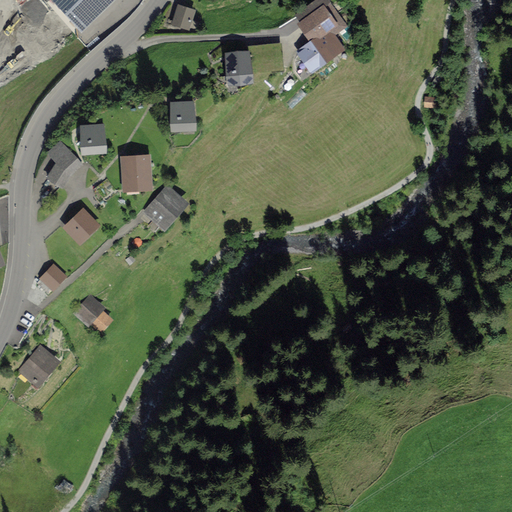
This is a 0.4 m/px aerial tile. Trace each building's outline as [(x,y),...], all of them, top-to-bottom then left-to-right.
[(195,13),(178,7),(172,25),(189,30),(195,13)] [(298,48),(310,68),(347,46),(325,7),(302,21),(313,39),(298,48)] [(122,21),(89,49),(92,53),(125,25),(122,21)] [(278,43),(248,46),(251,74),(281,71),(278,43)] [(245,53),(226,55),(229,84),(248,82),(245,53)] [(434,99),(425,98),(425,107),(433,108),(434,99)] [(190,103),(170,104),(171,130),(191,130),(190,103)] [(101,125),(79,127),(81,153),(102,152),(101,125)] [(61,164),(49,179),(61,189),(82,163),(60,144),(51,155),(61,164)] [(144,160),(122,161),(124,190),(146,188),(144,160)] [(166,188),(143,212),(161,229),(184,205),(166,188)] [(81,210),(64,229),(79,244),(97,225),(81,210)] [(64,278),(52,267),(39,280),(51,291),(64,278)] [(90,298),(75,314),(87,325),(102,308),(90,298)] [(39,349),(17,375),(34,389),(56,363),(39,349)]
